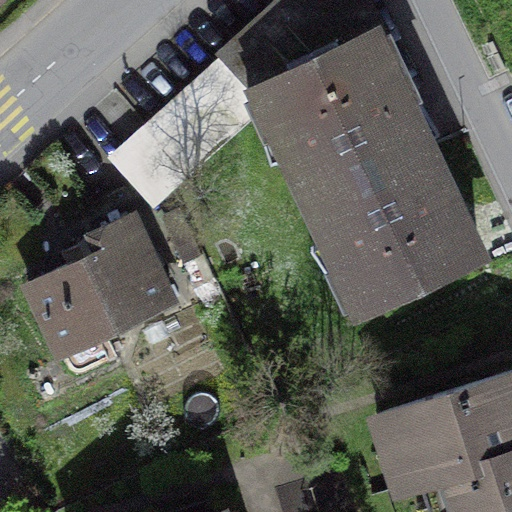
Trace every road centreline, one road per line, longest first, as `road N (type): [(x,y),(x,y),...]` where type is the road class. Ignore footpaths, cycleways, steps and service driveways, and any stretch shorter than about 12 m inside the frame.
road 1 (residential): [(431,0),(511,177)]
road 2 (residential): [(0,111),(123,0)]
